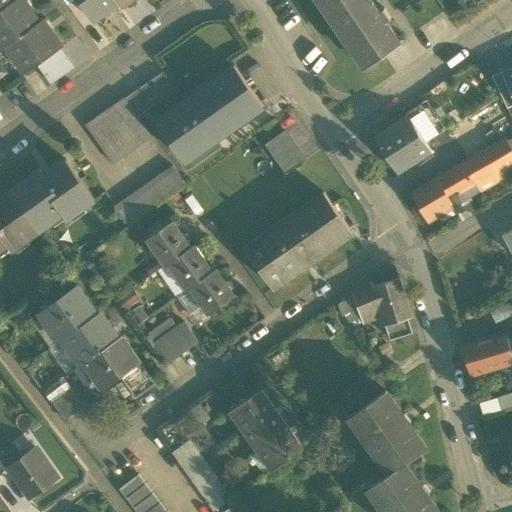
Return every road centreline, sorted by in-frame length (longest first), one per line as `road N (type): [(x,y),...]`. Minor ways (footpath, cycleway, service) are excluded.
road 1 (residential): [(403,236),(109,444)]
road 2 (residential): [(483,511),(440,319),(419,257),(403,236)]
road 3 (residential): [(197,0),(0,141)]
road 4 (residential): [(347,138),(511,16)]
road 5 (residential): [(347,138),(247,0)]
